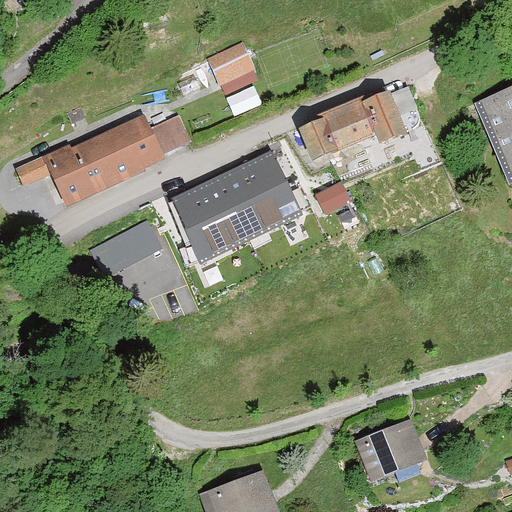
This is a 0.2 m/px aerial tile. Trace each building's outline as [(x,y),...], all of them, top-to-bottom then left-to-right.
[(219,88),(256,70),(243,44),(207,61),(219,88)] [(299,135),(313,169),(375,143),(380,153),(408,141),(399,120),(418,112),(409,89),(391,97),(376,105),(363,108),(361,102),(322,119),(324,125),(299,135)] [(511,92),(475,107),(510,191),(511,190),(511,92)] [(54,189),(67,213),(146,177),(145,174),(166,164),(163,159),(192,144),(180,118),(151,131),(145,118),(72,151),(71,147),(15,171),(24,191),(51,179),(54,189)] [(172,202),(200,271),(303,221),(272,154),(172,202)] [(342,184),(315,198),(325,218),(353,205),(342,184)] [(163,251),(147,222),(90,253),(105,283),(163,251)] [(355,444),(371,489),(400,480),(428,467),(412,422),(384,435),(355,444)] [(199,497),(205,511),(278,511),(263,472),(199,497)]
